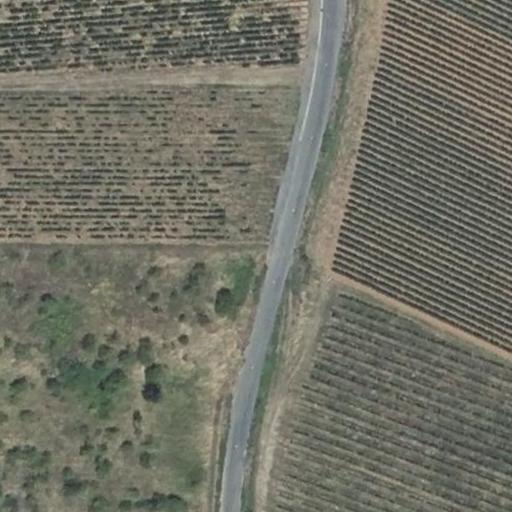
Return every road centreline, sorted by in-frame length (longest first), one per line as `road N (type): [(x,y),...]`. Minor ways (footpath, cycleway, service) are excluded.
road 1 (tertiary): [(333,0),(326,75),(253,363),(231,511)]
road 2 (track): [(0,83),(326,75)]
